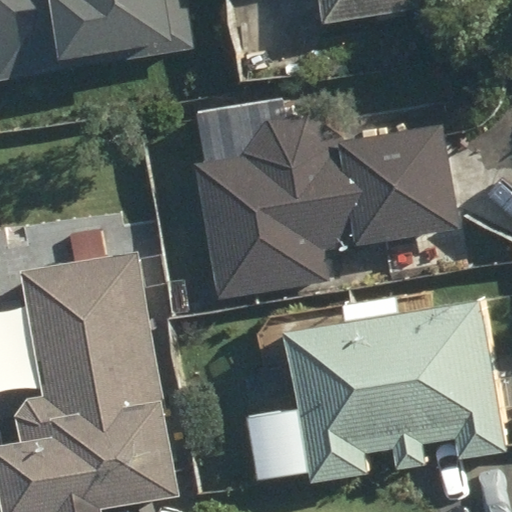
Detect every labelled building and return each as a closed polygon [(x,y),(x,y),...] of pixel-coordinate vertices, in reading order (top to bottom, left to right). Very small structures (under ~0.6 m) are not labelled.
[(0,0),(0,75),(199,49),(192,0),(0,0)] [(319,0),(322,20),(421,9),(419,0),(319,0)] [(196,165),(219,300),(331,281),(325,251),(461,228),(444,123),(338,142),(311,115),(267,123),(244,157),(196,165)] [(101,511),(183,496),(139,250),(21,271),(44,395),(26,397),(17,412),(23,443),(0,446),(0,511),(101,511)] [(339,257),(346,289),(380,282),(373,251),(339,257)] [(282,330),(307,485),(367,474),(364,453),(392,449),(395,470),(425,465),(422,444),(455,438),(459,459),(501,452),(477,298),(282,330)]
